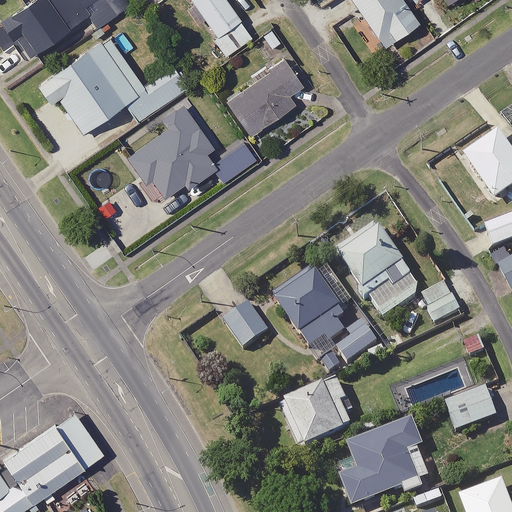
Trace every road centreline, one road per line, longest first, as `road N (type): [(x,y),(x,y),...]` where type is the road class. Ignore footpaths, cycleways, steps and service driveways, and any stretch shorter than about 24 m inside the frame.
road 1 (residential): [(379,141),(85,340)]
road 2 (residential): [(379,141),(481,287),(511,350)]
road 3 (secondary): [(85,340),(108,358),(138,403),(193,511)]
road 4 (residential): [(281,0),(379,141)]
road 5 (residential): [(511,48),(379,141)]
road 6 (secondary): [(0,223),(85,340)]
